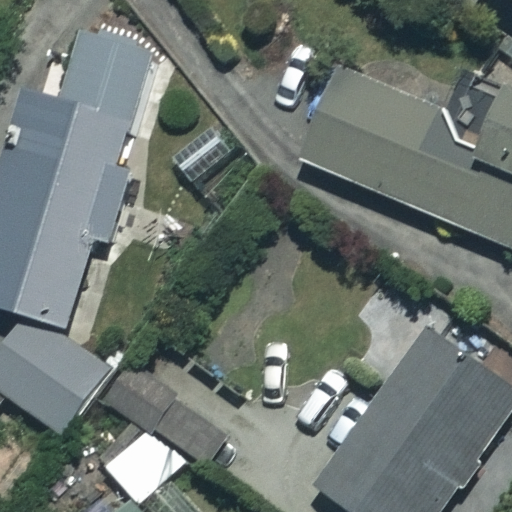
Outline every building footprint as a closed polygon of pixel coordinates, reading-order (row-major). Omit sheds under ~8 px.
[(152,54),(88,33),(64,107),(30,96),(0,187),(0,309),(70,333),(123,170),(115,167),(152,54)] [(448,115),(343,68),(302,160),(511,253),(511,95),(466,75),(448,115)] [(251,165),(217,132),(178,172),(212,205),(251,165)] [(23,321),(0,353),(0,395),(62,440),(105,379),(23,321)] [(442,511),(511,413),(511,389),(428,331),(317,489),(349,511),(442,511)] [(260,418),(152,344),(114,399),(222,473),(260,418)] [(0,511),(3,511),(9,505),(0,498),(0,412),(5,406),(0,402),(0,511)] [(145,431),(109,471),(146,504),(182,464),(145,431)]
